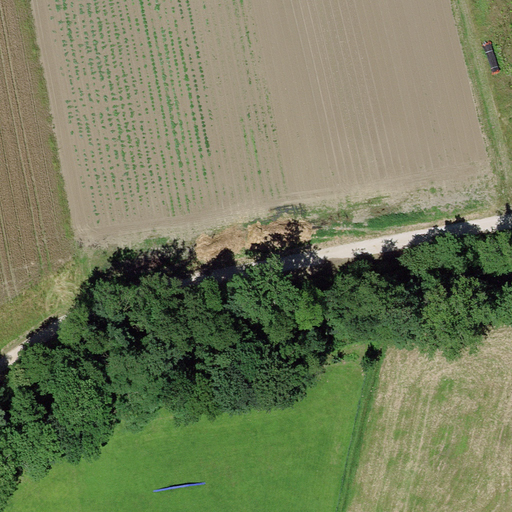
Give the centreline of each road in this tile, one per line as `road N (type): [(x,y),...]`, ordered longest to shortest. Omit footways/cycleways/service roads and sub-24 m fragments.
road 1 (track): [(511,221),(134,286),(93,300),(0,364)]
road 2 (track): [(464,0),(511,190)]
